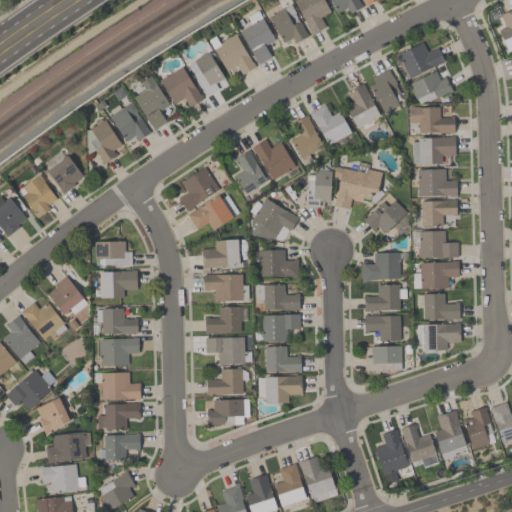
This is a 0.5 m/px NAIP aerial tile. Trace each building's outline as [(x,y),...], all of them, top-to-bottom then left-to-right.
[(311,33),(292,0),(322,0),(329,11),(319,17),(324,26),(311,33)] [(349,12),(346,7),(336,12),(329,0),(357,0),(361,6),(349,12)] [(282,42),(268,16),(290,4),(295,12),(293,13),(297,20),(299,20),(307,35),(293,42),(291,37),(282,42)] [(497,29),(504,26),(499,13),(511,7),(511,48),(507,51),(497,29)] [(270,56),(257,64),(238,30),(250,23),(246,16),(257,10),(273,39),(263,45),(270,56)] [(254,65),(241,73),(235,64),(226,70),(207,39),(214,35),(218,42),(234,32),(254,65)] [(426,51),(436,47),(442,60),(408,77),(396,53),(421,41),(426,51)] [(222,77),(213,82),(216,87),(205,94),(201,87),(200,88),(195,81),(196,80),(186,63),(207,51),(222,77)] [(158,79),(180,65),(198,94),(199,94),(202,98),(188,106),(185,102),(186,102),(183,97),(173,103),(158,79)] [(382,111),(369,85),(374,83),(371,77),(387,68),(391,77),(392,77),(395,83),(394,84),(398,92),(396,93),(399,99),(395,101),(397,104),(382,111)] [(407,83),(434,70),(439,79),(441,78),(440,76),(444,75),(452,91),(448,93),(447,90),(427,101),(426,100),(419,103),(416,98),(415,98),(407,83)] [(158,110),(165,122),(152,130),(131,96),(143,89),(138,81),(149,74),(162,95),(163,94),(167,99),(165,100),(168,104),(158,110)] [(345,107),(352,104),(345,91),(362,82),(365,86),(364,87),(379,115),(376,117),(377,118),(371,121),(372,123),(363,127),(362,126),(357,128),(356,126),(356,127),(345,107)] [(107,115),(130,100),(137,110),(135,111),(149,131),(136,140),(134,138),(135,137),(133,134),(124,140),(107,115)] [(308,113),(324,104),(330,115),(338,111),(350,132),(327,144),(317,126),(316,126),(308,113)] [(438,115),(452,115),(452,131),(417,132),(417,122),(408,122),(407,106),(438,106),(438,115)] [(321,146),(300,157),(290,138),(298,134),(293,125),(292,126),(290,122),(306,113),(308,117),(307,118),(312,127),(311,127),(321,146)] [(120,144),(111,150),(114,155),(103,163),(94,149),(86,154),(85,129),(89,129),(104,119),(120,144)] [(453,136),(453,154),(440,154),(440,162),(411,163),(410,141),(416,141),(416,137),(453,136)] [(293,165),(271,179),(254,151),(253,151),(250,146),(263,138),(269,148),(278,142),(293,165)] [(233,157),(247,149),(266,180),(244,193),(233,174),(242,169),(237,160),(235,161),(233,157)] [(81,175),(72,181),(74,184),(62,193),(45,170),(66,155),(81,175)] [(368,199),(361,197),(361,200),(351,197),(348,208),(332,204),(338,178),(332,177),(332,165),(355,170),(357,161),(368,164),(367,168),(380,172),(376,187),(383,193),(373,202),(369,198),(368,199)] [(186,191),(179,181),(203,166),(218,188),(186,209),(177,197),(186,191)] [(443,168),(444,180),(448,180),(448,179),(455,179),(455,195),(449,196),(449,194),(416,195),(416,169),(443,168)] [(313,179),(313,169),(330,170),(328,200),(318,200),(318,206),(304,205),(304,196),(303,196),(303,188),(306,188),(306,179),(313,179)] [(55,198),(46,204),(49,208),(36,217),(20,194),(24,192),(20,186),(38,173),(55,198)] [(196,228),(187,214),(217,194),(219,198),(226,194),(237,211),(231,215),(231,216),(211,229),(206,221),(196,228)] [(0,229),(0,197),(4,201),(9,197),(24,217),(16,223),(18,226),(5,236),(0,229)] [(272,238),(256,235),(253,234),(253,235),(250,233),(250,229),(251,228),(248,227),(252,220),(250,219),(264,197),(297,217),(289,230),(280,224),(272,238)] [(419,226),(419,200),(450,199),(450,198),(454,198),(455,215),(451,215),(451,214),(441,214),(441,226),(419,226)] [(360,219),(363,216),(364,217),(381,200),(386,206),(393,199),(404,211),(383,231),(377,225),(374,227),(376,229),(373,231),(360,219)] [(443,230),(444,241),(456,241),(456,256),(418,257),(418,239),(410,239),(410,230),(443,230)] [(201,249),(214,248),(213,239),(236,238),(238,264),(202,266),(201,249)] [(130,265),(113,265),(113,264),(94,264),(94,258),(93,258),(92,240),(124,240),(124,251),(130,250),(130,265)] [(258,250),(283,249),(283,260),(291,260),(291,258),(296,258),(296,277),(290,277),(290,275),(258,276),(258,250)] [(359,262),(366,262),(366,263),(372,263),(372,252),(398,252),(399,278),(367,279),(367,280),(360,281),(359,262)] [(457,276),(446,276),(447,287),(419,288),(419,287),(411,287),(411,279),(418,279),(418,261),(449,260),(449,259),(456,259),(457,276)] [(98,271),(129,270),(129,269),(135,269),(135,289),(122,289),(122,296),(99,297),(98,271)] [(240,274),(240,284),(247,284),(247,298),(241,298),(241,299),(213,300),(212,289),(202,289),(202,274),(240,274)] [(61,313),(46,293),(55,286),(53,284),(64,275),(86,303),(72,313),(68,308),(67,309),(66,311),(64,313),(61,313)] [(255,284),(283,283),(283,293),(292,293),(292,292),(298,292),(298,309),(294,309),(294,308),(263,309),(262,298),(255,298),(255,284)] [(363,309),(363,295),(376,295),(376,284),(397,284),(398,309),(363,309)] [(458,318),(453,319),(453,317),(422,318),(422,307),(415,307),(415,294),(421,294),(421,293),(443,292),(443,302),(453,302),(453,301),(457,301),(458,318)] [(37,308),(45,301),(62,322),(61,323),(64,327),(55,335),(52,331),(42,339),(28,320),(27,321),(19,311),(32,301),(37,308)] [(239,306),(239,331),(220,331),(220,332),(204,333),(203,316),(208,316),(208,317),(217,317),(217,306),(239,306)] [(136,332),(100,333),(100,321),(95,321),(94,309),(100,308),(100,307),(121,307),(122,318),(131,318),(131,317),(136,317),(136,332)] [(260,340),(260,314),(281,314),(281,313),(298,313),(298,328),(285,328),(285,340),(260,340)] [(1,337),(10,330),(4,324),(17,314),(38,341),(28,350),(32,355),(22,363),(1,337)] [(363,314),(399,314),(399,340),(377,340),(377,330),(367,330),(367,331),(363,331),(363,314)] [(458,341),(445,341),(445,349),(422,349),(421,323),(453,322),(453,321),(458,321),(458,341)] [(127,363),(99,364),(99,357),(98,357),(98,337),(131,337),(131,336),(137,336),(137,352),(126,352),(127,363)] [(242,336),(242,351),(249,351),(249,360),(243,361),(243,363),(217,363),(216,351),(204,351),(204,337),(242,336)] [(0,344),(21,368),(13,375),(6,368),(0,373),(0,344)] [(299,371),(296,371),(296,370),(263,371),(263,345),(285,345),(285,356),(295,356),(295,354),(299,354),(299,371)] [(399,345),(399,368),(381,369),(381,370),(364,371),(363,356),(369,356),(369,345),(399,345)] [(205,379),(219,379),(219,368),(240,368),(241,393),(205,394),(205,379)] [(13,405),(3,394),(33,369),(38,375),(45,370),(54,379),(47,385),(50,388),(26,409),(19,400),(13,405)] [(139,399),(132,399),(132,397),(100,398),(99,381),(92,382),(92,372),(127,371),(127,383),(138,383),(139,399)] [(299,374),(299,377),(300,377),(301,388),(300,388),(300,394),(287,394),(287,401),(263,402),(262,376),(295,375),(295,374),(299,374)] [(68,420),(48,429),(49,430),(43,433),(36,418),(39,417),(34,407),(57,396),(68,420)] [(241,423),(205,423),(205,407),(209,407),(209,409),(212,409),(212,399),(247,399),(247,415),(241,415),(241,423)] [(509,413),(511,412),(511,437),(501,441),(494,422),(493,423),(488,406),(505,401),(509,413)] [(125,428),(103,428),(103,426),(96,427),(96,414),(103,414),(103,403),(130,403),(130,402),(138,402),(138,418),(134,418),(134,417),(125,417),(125,428)] [(491,431),(490,432),(493,441),(471,448),(463,419),(472,417),(471,413),(469,413),(468,410),(485,405),(485,408),(484,408),(491,431)] [(464,445),(439,453),(432,431),(439,429),(434,415),(453,409),(464,445)] [(399,427),(414,422),(416,426),(414,427),(417,437),(427,433),(434,454),(410,462),(399,427)] [(396,479),(386,483),(383,473),(381,474),(373,447),(383,444),(380,433),(394,428),(406,465),(393,469),(396,479)] [(44,446),(51,445),(50,435),(81,431),(84,457),(57,460),(57,461),(45,462),(44,446)] [(125,459),(102,460),(102,434),(134,433),(134,432),(138,432),(138,450),(134,450),(134,449),(125,449),(125,459)] [(297,462),(315,456),(319,471),(328,468),(334,489),(325,491),(327,497),(311,502),(310,496),(308,496),(299,465),(298,466),(297,462)] [(281,480),(277,468),(294,462),(305,498),(279,506),(272,483),(281,480)] [(50,491),(49,481),(41,482),(40,466),(74,463),(75,476),(83,475),(84,486),(77,487),(77,489),(50,491)] [(133,497),(106,511),(97,495),(100,494),(97,488),(112,480),(111,479),(123,473),(122,471),(125,469),(134,484),(131,486),(130,485),(127,486),(133,497)] [(265,473),(276,508),(274,509),(274,511),(249,511),(243,493),(250,491),(247,479),(265,473)] [(244,511),(217,511),(215,505),(223,502),(219,490),(236,484),(244,511)] [(34,511),(34,498),(69,495),(70,511),(34,511)]
